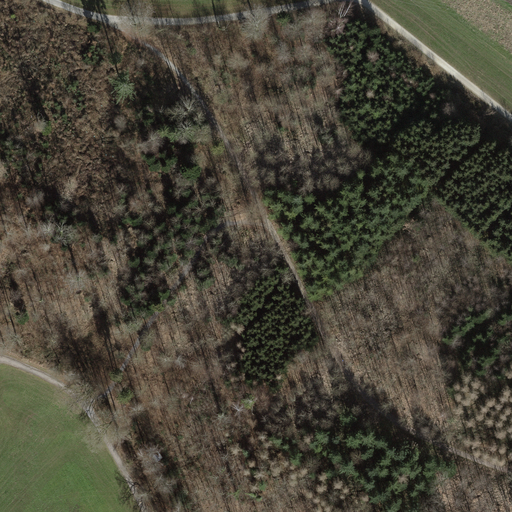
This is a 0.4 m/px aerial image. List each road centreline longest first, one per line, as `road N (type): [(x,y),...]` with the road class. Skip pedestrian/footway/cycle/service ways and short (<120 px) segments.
road 1 (track): [(262,211),(354,384),(396,425),(511,469)]
road 2 (track): [(49,0),(115,23),(196,22),(325,0)]
road 3 (track): [(115,23),(177,62),(262,211)]
road 4 (track): [(361,0),(511,118)]
